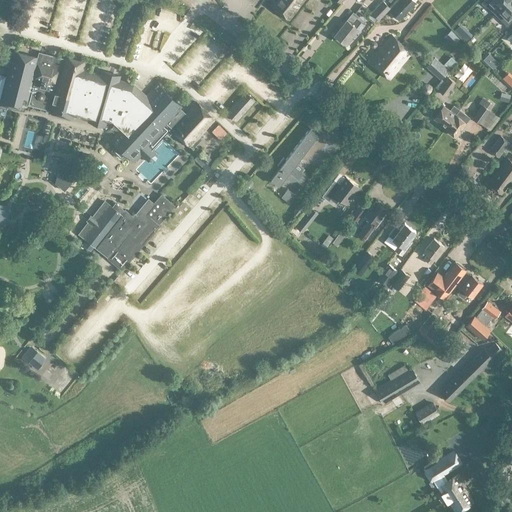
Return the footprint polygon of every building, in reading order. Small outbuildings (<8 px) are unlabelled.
[(273,0),(276,2),(271,6),(289,20),(304,0),(273,0)] [(383,0),(371,13),(379,20),(390,8),(383,0)] [(413,0),(400,0),(390,11),(399,20),(416,2),(413,0)] [(483,0),(481,2),(485,7),(486,5),(495,14),(508,0),(483,0)] [(511,0),(508,0),(495,14),(507,26),(511,21),(511,13),(511,14),(511,13),(511,0)] [(346,19),(335,34),(346,43),(352,36),(353,37),(364,24),(363,24),(365,21),(359,17),(353,12),(347,20),(346,19)] [(395,54),(403,44),(392,35),(370,62),(386,74),(391,67),(389,65),(396,56),(395,54)] [(391,67),(386,74),(390,78),(412,52),(403,44),(395,54),(396,56),(389,65),(391,67)] [(0,74),(0,116),(4,117),(7,103),(19,106),(22,96),(24,97),(24,100),(26,100),(25,104),(48,110),(49,110),(48,112),(73,119),(73,117),(74,113),(98,119),(97,123),(102,125),(103,121),(111,123),(113,124),(116,127),(120,130),(118,132),(111,140),(116,145),(118,146),(114,150),(122,157),(125,153),(126,154),(135,162),(141,155),(151,163),(158,155),(152,149),(166,134),(169,136),(171,133),(169,130),(171,128),(172,128),(171,129),(189,146),(192,149),(198,142),(196,139),(214,119),(196,102),(186,114),(180,108),(182,106),(158,83),(146,96),(133,85),(119,81),(115,79),(116,76),(111,75),(106,73),(105,77),(100,75),(86,71),(88,63),(63,55),(63,58),(38,52),(37,57),(14,51),(9,69),(7,76),(0,74)] [(440,79),(449,70),(435,57),(426,67),(440,79)] [(480,69),(484,77),(490,74),(486,66),(480,69)] [(439,90),(446,95),(455,82),(448,77),(439,90)] [(432,90),(431,86),(429,84),(425,84),(422,87),(422,91),(425,93),(429,93),(432,90)] [(255,101),(244,92),(226,112),(237,121),(255,101)] [(472,117),(480,123),(493,104),(483,97),(479,103),(482,105),(472,117)] [(470,104),(464,112),(469,115),(475,107),(470,104)] [(453,105),(449,110),(443,106),(435,118),(447,127),(455,115),(456,115),(460,109),(453,105)] [(460,118),(456,115),(455,115),(447,127),(446,127),(449,129),(448,130),(453,133),(456,135),(470,117),(464,112),(460,118)] [(226,132),(218,124),(211,131),(219,139),(226,132)] [(279,184),(280,182),(281,183),(297,180),(303,185),(309,177),(301,171),(303,168),(296,162),(319,131),(312,126),(271,179),(279,184)] [(510,142),(500,135),(489,150),(499,157),(510,142)] [(327,147),(313,163),(321,171),(336,155),(327,147)] [(197,156),(194,159),(207,172),(211,168),(208,165),(213,161),(202,150),(197,156)] [(343,165),(348,170),(362,157),(357,151),(343,165)] [(60,159),(54,183),(64,191),(65,190),(89,161),(81,155),(71,167),(72,168),(71,169),(60,159)] [(511,178),(511,161),(507,158),(489,183),(502,193),(511,178)] [(221,174),(216,170),(205,183),(209,186),(221,174)] [(334,180),(322,196),(329,201),(331,199),(336,203),(340,198),(347,203),(359,187),(346,177),(340,185),(334,180)] [(252,186),(246,179),(240,184),(246,192),(252,186)] [(378,185),(372,190),(380,198),(386,193),(378,185)] [(110,205),(84,238),(86,239),(94,246),(108,257),(107,258),(121,270),(142,245),(155,230),(160,225),(159,224),(157,222),(173,204),(162,194),(156,201),(154,203),(149,198),(133,217),(125,210),(115,202),(112,206),(110,205)] [(293,208),(299,201),(291,194),(285,200),(293,208)] [(365,239),(374,227),(375,228),(382,218),(381,217),(387,209),(382,206),(382,204),(379,201),(377,202),(375,201),(366,214),(365,214),(371,219),(368,222),(359,235),(365,239)] [(298,203),(292,211),(298,216),(304,208),(298,203)] [(363,212),(365,210),(359,206),(351,216),(357,220),(360,216),(363,212)] [(307,225),(305,224),(309,219),(305,216),(296,227),(302,232),(307,225)] [(395,226),(389,235),(393,238),(392,238),(399,243),(394,249),(402,255),(412,242),(409,240),(416,231),(405,223),(400,229),(395,226)] [(40,229),(29,240),(38,248),(48,237),(47,236),(51,232),(45,227),(42,231),(40,229)] [(424,250),(428,253),(424,258),(431,264),(445,246),(434,238),(424,250)] [(48,241),(39,249),(42,252),(50,243),(48,241)] [(375,257),(366,250),(352,268),(361,275),(375,257)] [(134,267),(141,272),(148,263),(141,258),(134,267)] [(433,290),(445,299),(467,270),(455,261),(443,276),(437,271),(427,285),(433,289),(433,290)] [(382,275),(379,279),(387,285),(390,281),(397,271),(389,265),(382,275)] [(398,290),(410,275),(402,269),(390,283),(398,290)] [(472,274),(461,289),(458,293),(463,298),(467,293),(472,297),(483,283),(472,274)] [(482,286),(474,301),(478,303),(486,288),(482,286)] [(335,290),(310,297),(317,319),(342,311),(335,290)] [(442,317),(449,308),(427,292),(420,301),(442,317)] [(376,311),(382,304),(376,300),(371,307),(376,311)] [(475,315),(466,325),(482,339),(491,329),(486,325),(492,318),(494,319),(501,311),(487,300),(480,309),(481,309),(475,316),(475,315)] [(511,304),(511,305),(503,316),(511,322),(511,304)] [(453,364),(468,348),(456,338),(442,354),(453,364)] [(419,342),(413,354),(421,358),(428,346),(419,342)] [(484,348),(441,391),(447,398),(449,400),(496,353),(501,348),(496,342),(487,351),(484,348)] [(45,359),(31,346),(22,357),(37,369),(45,359)] [(431,350),(423,358),(433,367),(440,359),(431,350)] [(446,363),(440,370),(447,376),(453,369),(446,363)] [(74,371),(79,375),(85,369),(80,364),(74,371)] [(420,382),(411,367),(375,389),(384,404),(420,382)] [(423,424),(439,413),(432,401),(415,412),(423,424)] [(425,467),(423,468),(424,470),(423,470),(430,480),(431,481),(433,480),(432,479),(438,475),(443,484),(438,487),(447,501),(446,502),(447,503),(450,501),(456,511),(460,508),(460,509),(464,506),(471,501),(464,488),(463,489),(458,482),(461,480),(458,474),(457,474),(453,476),(452,475),(447,478),(444,474),(462,463),(461,461),(456,451),(454,451),(453,449),(436,460),(435,458),(424,465),(425,467)]
